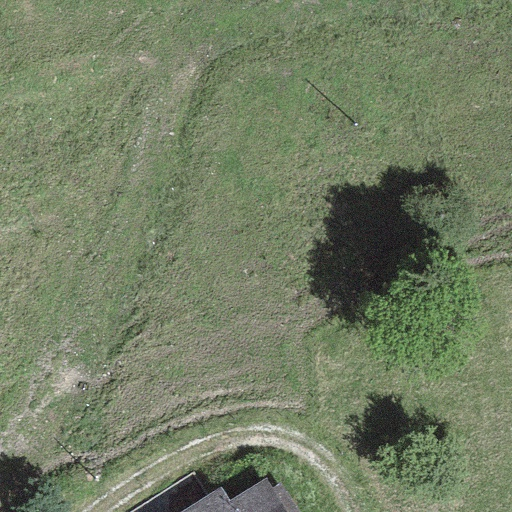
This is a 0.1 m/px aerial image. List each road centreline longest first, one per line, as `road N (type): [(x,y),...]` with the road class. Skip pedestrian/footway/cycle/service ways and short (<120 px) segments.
road 1 (track): [(340,0),(216,32),(175,96),(107,298),(7,511)]
road 2 (track): [(216,32),(0,97)]
